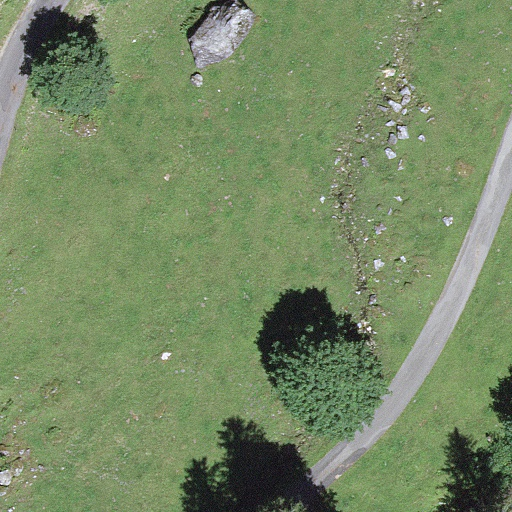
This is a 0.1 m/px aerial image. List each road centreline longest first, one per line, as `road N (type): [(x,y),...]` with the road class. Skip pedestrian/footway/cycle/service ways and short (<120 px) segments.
road 1 (track): [(511,148),(426,352),(385,412),(285,511)]
road 2 (unclassified): [(0,115),(53,0)]
